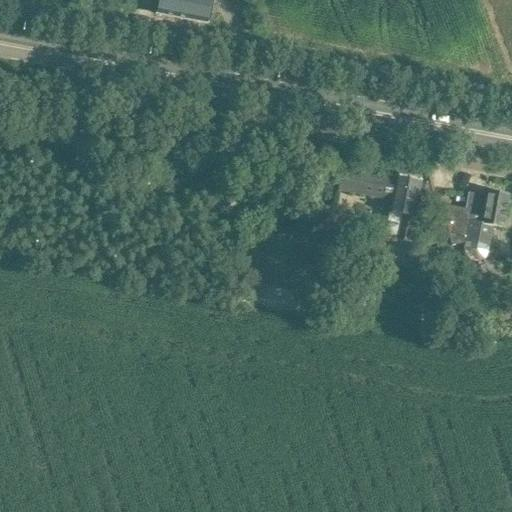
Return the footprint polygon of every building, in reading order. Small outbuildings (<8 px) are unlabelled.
[(160,0),(158,11),(157,15),(207,24),(210,5),(211,0),(160,0)] [(396,177),(395,182),(389,181),(389,180),(341,171),(341,173),(343,173),(339,191),(338,190),(337,192),(391,202),(384,239),(410,244),(418,201),(422,181),(396,177)] [(493,228),(503,230),(509,198),(487,193),(486,197),(468,194),(465,210),(440,205),(451,247),(464,243),(463,249),(464,256),(470,262),(477,264),(485,260),(489,253),(493,228)] [(309,285),(263,273),(256,299),(302,311),(309,285)] [(491,330),(480,333),(483,345),(495,341),(491,330)]
